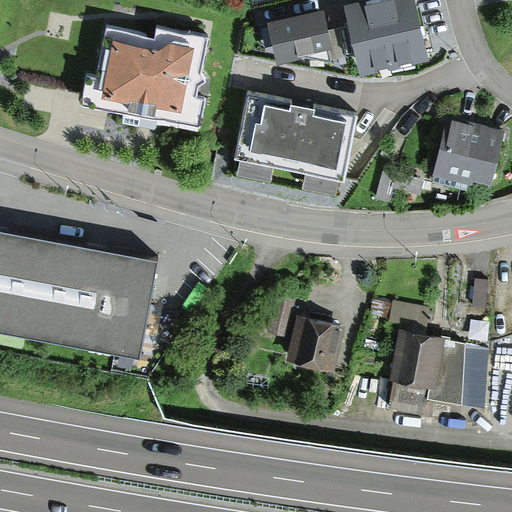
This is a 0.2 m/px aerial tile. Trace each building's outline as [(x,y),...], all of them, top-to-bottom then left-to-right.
[(413,0),(371,0),(346,6),(362,75),(427,61),(413,0)] [(324,9),(268,23),(278,64),(302,58),(330,60),(328,52),(334,50),(329,31),(324,9)] [(151,36),(106,26),(95,78),(87,76),(81,105),(198,129),(204,100),(195,98),(198,86),(205,83),(200,73),(208,36),(153,25),(151,36)] [(340,29),(329,31),(334,50),(328,52),(330,60),(347,56),(340,29)] [(358,114),(251,93),(239,154),(346,176),(358,114)] [(491,184),(503,131),(447,118),(432,181),(470,190),(472,180),(491,184)] [(420,196),(425,179),(385,168),(377,198),(390,201),(393,188),(420,196)] [(0,336),(139,362),(158,260),(0,230),(0,336)] [(488,280),(475,278),(472,305),(486,307),(488,280)] [(300,302),(271,296),(264,332),(291,338),(297,316),(300,302)] [(428,307),(394,301),(390,321),(424,328),(428,307)] [(291,338),(285,360),(334,373),(346,329),(297,316),(291,338)] [(462,339),(396,332),(391,379),(397,379),(390,407),(433,417),(437,402),(483,408),(488,349),(462,346),(462,339)]
